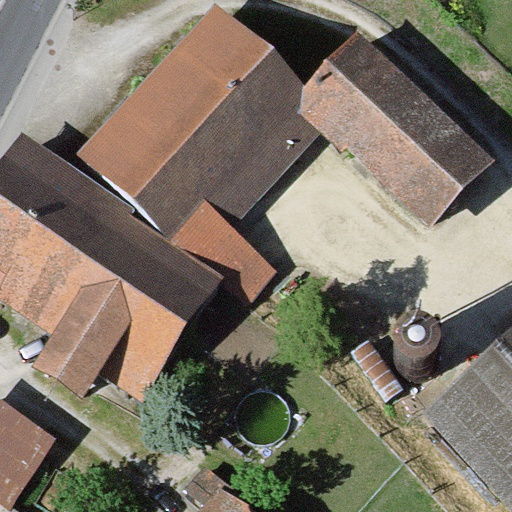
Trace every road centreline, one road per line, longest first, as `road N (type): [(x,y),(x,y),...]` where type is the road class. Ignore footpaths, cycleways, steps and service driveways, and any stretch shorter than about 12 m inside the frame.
road 1 (unknown): [(0,173),(230,150)]
road 2 (track): [(511,244),(426,266),(324,178)]
